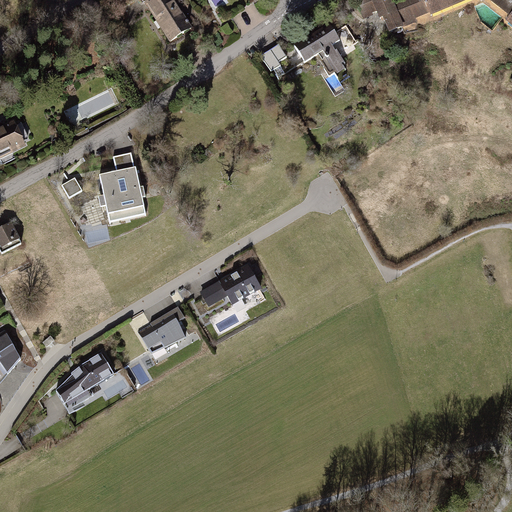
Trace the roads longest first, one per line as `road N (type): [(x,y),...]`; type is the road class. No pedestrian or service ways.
road 1 (residential): [(0,432),(65,351),(327,196)]
road 2 (residential): [(291,1),(274,30),(0,195)]
road 3 (track): [(292,511),(507,437)]
